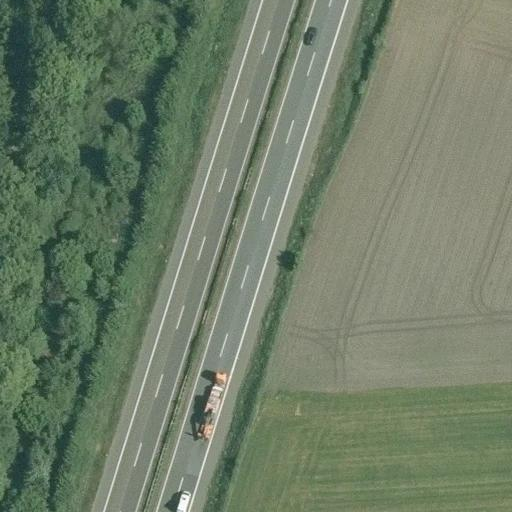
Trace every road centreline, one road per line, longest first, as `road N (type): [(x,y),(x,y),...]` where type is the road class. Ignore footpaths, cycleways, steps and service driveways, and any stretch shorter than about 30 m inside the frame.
road 1 (motorway): [(265,0),(105,511)]
road 2 (motorway): [(182,511),(341,0)]
